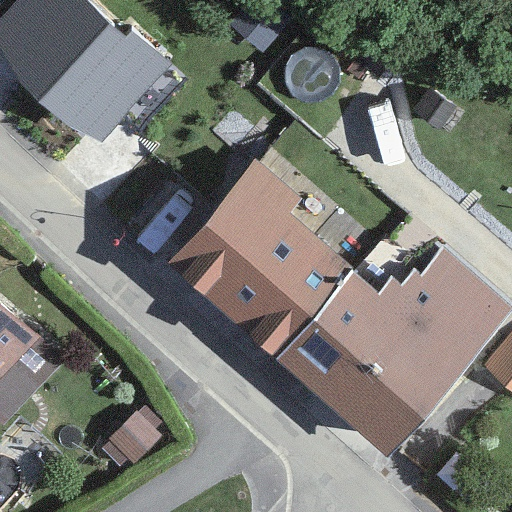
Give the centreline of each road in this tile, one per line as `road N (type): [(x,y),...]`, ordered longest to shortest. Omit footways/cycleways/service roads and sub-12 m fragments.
road 1 (residential): [(0,162),(269,414)]
road 2 (residential): [(269,414),(136,511)]
